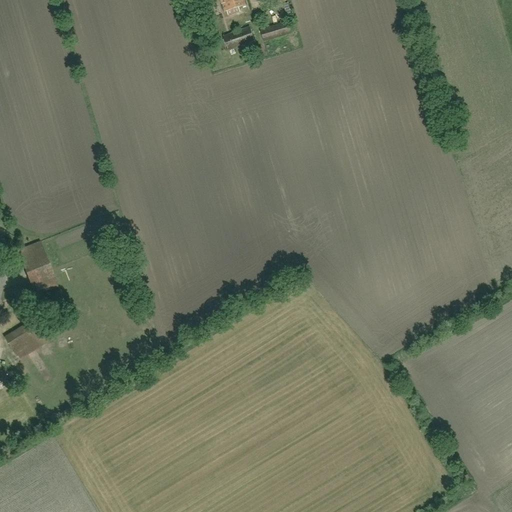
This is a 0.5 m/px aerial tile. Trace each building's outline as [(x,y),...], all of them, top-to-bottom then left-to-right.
[(221,0),(225,12),(246,6),(244,0),(221,0)] [(261,30),(264,42),(291,34),(288,22),(261,30)] [(224,37),(228,50),(255,41),(250,28),(224,37)] [(20,255),(38,287),(60,275),(43,243),(20,255)] [(5,337),(19,361),(46,345),(32,321),(5,337)]
